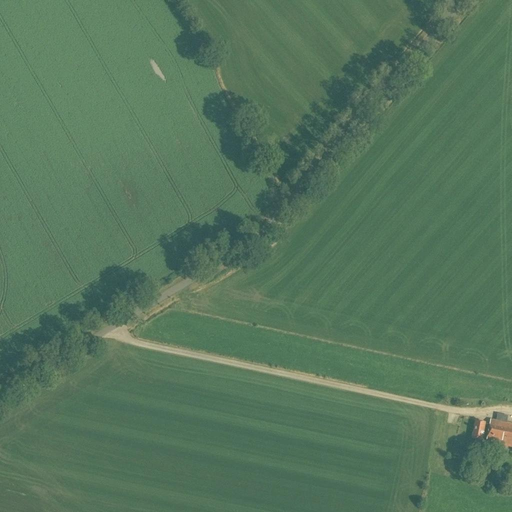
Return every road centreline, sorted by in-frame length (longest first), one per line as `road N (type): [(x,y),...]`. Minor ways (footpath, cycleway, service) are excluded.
road 1 (unclassified): [(0,394),(251,238),(460,0)]
road 2 (unknown): [(116,324),(134,347),(440,411),(511,412)]
